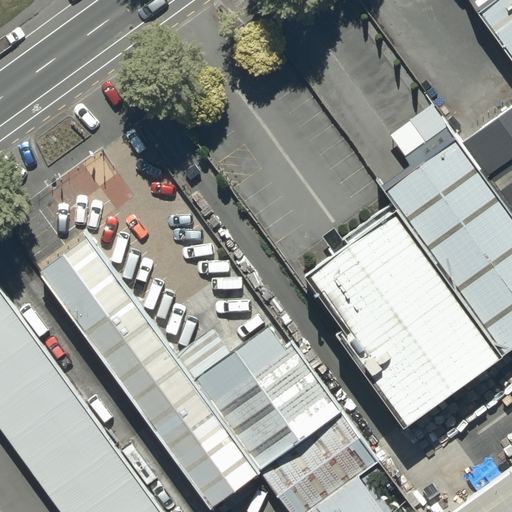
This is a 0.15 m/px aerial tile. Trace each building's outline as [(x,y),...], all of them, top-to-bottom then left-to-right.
[(511,0),(496,0),(480,12),(511,56),(511,0)] [(511,107),(461,143),(511,214),(511,107)] [(511,214),(461,143),(458,139),(386,190),(387,192),(394,202),(401,211),(506,358),(511,353),(511,214)] [(182,351),(80,208),(29,244),(199,481),(250,445),(182,351)] [(406,429),(506,358),(401,211),(336,257),(308,277),(345,329),(338,334),(406,429)] [(166,511),(0,280),(0,409),(73,511),(166,511)] [(182,351),(250,445),(298,511),(356,511),(395,484),(260,296),(182,351)] [(511,511),(511,469),(452,511),(511,511)]
